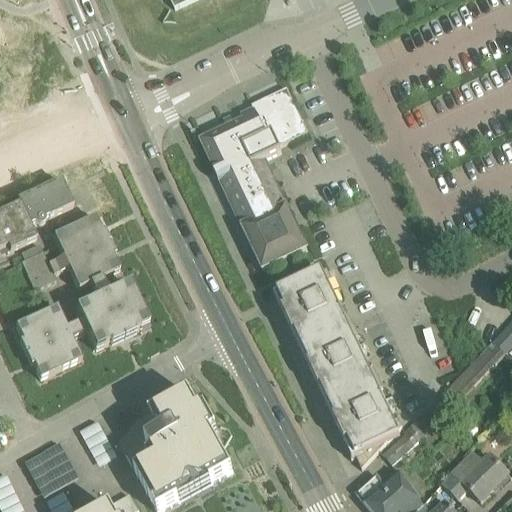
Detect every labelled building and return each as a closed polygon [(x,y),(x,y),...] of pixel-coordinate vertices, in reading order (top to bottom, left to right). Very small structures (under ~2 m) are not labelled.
[(169,0),(176,12),(201,0),(169,0)] [(221,185),(265,164),(282,156),(280,150),(309,136),(288,92),(252,109),(255,115),(245,121),(246,123),(202,144),(221,185)] [(265,164),(221,185),(263,274),(308,253),(265,164)] [(19,203),(20,207),(31,229),(36,227),(39,229),(41,229),(42,229),(43,228),(44,228),(44,227),(45,226),(45,225),(45,224),(45,223),(73,210),(61,183),(19,203)] [(31,229),(20,207),(0,216),(0,253),(5,251),(7,256),(37,242),(31,229)] [(91,288),(102,282),(120,274),(95,220),(54,240),(63,261),(48,267),(54,279),(69,272),(79,293),(91,288)] [(56,284),(54,279),(48,267),(40,250),(18,260),(34,295),(56,284)] [(275,298),(301,353),(354,328),(347,312),(346,309),(346,306),(345,303),(343,299),(341,297),(340,294),(338,292),(336,289),(328,273),(275,298)] [(82,324),(87,336),(96,354),(149,329),(130,288),(109,297),(102,282),(91,288),(97,303),(76,312),(82,324)] [(87,336),(82,324),(67,331),(57,310),(16,329),(40,383),(82,363),(72,343),(87,336)] [(511,327),(494,347),(505,357),(507,359),(511,353),(511,327)] [(301,353),(327,408),(380,383),(373,366),(372,364),(371,361),(370,357),(369,354),(367,350),(365,348),(364,346),(362,344),(354,328),(301,353)] [(493,346),(483,357),(495,368),(505,357),(494,347),(493,346)] [(380,383),(327,408),(353,463),(357,461),(362,473),(364,472),(388,446),(401,440),(398,435),(403,430),(398,421),(398,418),(397,414),(396,412),(395,408),(393,404),(391,402),(389,400),(388,398),(380,383)] [(124,452),(156,511),(166,511),(181,504),(177,497),(207,480),(211,487),(234,475),(211,434),(217,431),(207,413),(201,416),(190,396),(136,426),(126,438),(135,454),(128,457),(125,452),(124,452)] [(93,463),(111,455),(98,425),(79,433),(93,463)] [(406,438),(383,458),(392,468),(424,440),(415,429),(405,437),(406,438)] [(41,501),(77,481),(58,446),(22,465),(41,501)] [(465,490),(482,507),(509,479),(491,461),(484,467),(474,456),(453,477),(465,490)] [(357,498),(368,511),(421,511),(425,508),(397,476),(386,486),(379,479),(357,498)] [(465,490),(453,477),(441,489),(454,500),(465,490)] [(19,511),(7,478),(0,480),(0,511),(19,511)] [(72,511),(62,495),(44,505),(48,511),(72,511)] [(137,511),(131,499),(107,511),(137,511)]
